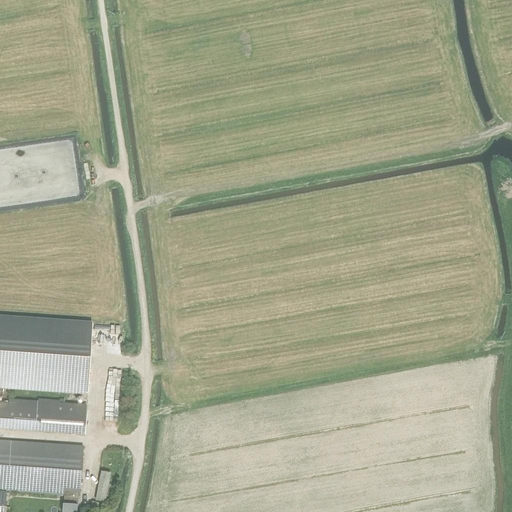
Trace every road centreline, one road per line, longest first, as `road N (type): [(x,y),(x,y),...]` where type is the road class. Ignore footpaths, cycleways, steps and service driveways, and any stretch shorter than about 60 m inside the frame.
road 1 (track): [(146,362),(100,0)]
road 2 (unclassified): [(128,511),(146,362)]
